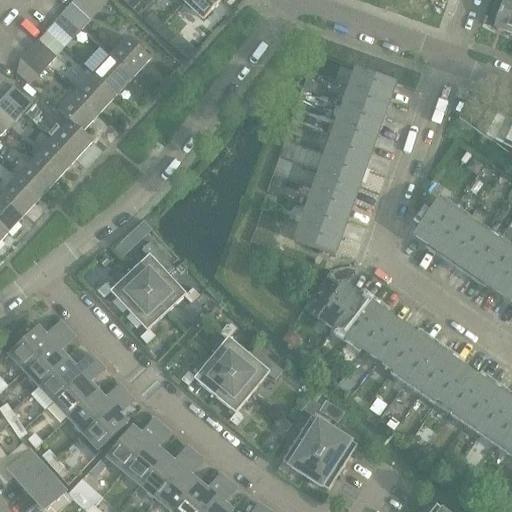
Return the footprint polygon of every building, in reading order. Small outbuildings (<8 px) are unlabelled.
[(74,0),(68,6),(62,13),(81,30),(109,0),(74,0)] [(121,0),(132,10),(139,3),(135,0),(121,0)] [(186,0),(184,2),(203,19),(220,0),(186,0)] [(511,0),(502,0),(492,28),(511,34),(511,0)] [(72,39),(81,30),(62,13),(54,22),(72,39)] [(144,21),(156,32),(163,25),(151,14),(144,21)] [(156,32),(168,44),(175,37),(163,25),(156,32)] [(110,57),(132,78),(150,59),(127,38),(110,57)] [(37,40),(28,49),(47,67),(56,58),(42,45),(37,40)] [(39,76),(47,67),(28,49),(20,58),(39,76)] [(93,75),(115,96),(132,78),(110,57),(93,75)] [(356,70),(350,88),(390,102),(396,84),(356,70)] [(76,93),(99,114),(115,96),(93,75),(76,93)] [(306,81),(303,90),(317,95),(321,86),(306,81)] [(5,96),(23,113),(32,104),(13,87),(5,96)] [(350,88),(343,105),(384,119),(390,102),(350,88)] [(58,113),(68,122),(68,121),(81,133),(82,132),(99,114),(76,93),(58,113)] [(5,96),(0,100),(0,109),(14,122),(23,113),(5,96)] [(343,105),(337,122),(378,136),(384,119),(343,105)] [(33,106),(25,115),(33,122),(41,113),(33,106)] [(51,140),(74,161),(92,142),(82,132),(81,133),(68,121),(68,122),(51,140)] [(337,122),(331,139),(372,153),(378,136),(337,122)] [(331,139),(325,156),(366,170),(372,153),(331,139)] [(34,158),(57,179),(74,161),(51,140),(34,158)] [(283,150),(280,158),(289,161),(292,153),(283,150)] [(325,156),(319,173),(360,187),(366,170),(325,156)] [(18,176),(41,197),(57,179),(34,158),(18,176)] [(473,159),(469,165),(470,172),(476,176),(483,167),(473,159)] [(319,173),(313,190),(354,204),(360,187),(319,173)] [(1,194),(24,215),(41,197),(18,176),(1,194)] [(313,190),(307,207),(347,221),(354,204),(313,190)] [(0,195),(0,227),(7,234),(24,215),(1,194),(0,195)] [(413,237),(429,248),(453,212),(438,202),(413,237)] [(307,207),(301,224),(341,239),(347,221),(307,207)] [(453,212),(429,248),(444,258),(468,223),(453,212)] [(468,223),(444,258),(459,268),(483,233),(468,223)] [(335,256),(341,239),(301,224),(295,242),(335,256)] [(483,233),(459,268),(473,278),(498,243),(483,233)] [(130,235),(113,251),(121,260),(138,243),(130,235)] [(511,252),(498,243),(473,278),(488,288),(511,253),(511,252)] [(146,258),(129,275),(147,295),(167,276),(173,270),(149,244),(140,252),(146,258)] [(511,253),(488,288),(503,299),(511,285),(511,253)] [(103,257),(97,263),(103,269),(109,264),(103,257)] [(109,294),(127,313),(147,295),(129,275),(111,291),(105,285),(96,293),(103,300),(109,294)] [(147,295),(166,314),(183,298),(190,305),(198,297),(192,290),(185,296),(167,276),(147,295)] [(318,320),(334,331),(358,296),(343,285),(318,320)] [(511,285),(503,299),(511,304),(511,285)] [(148,331),(166,314),(147,295),(127,313),(146,333),(139,339),(146,346),(154,338),(148,331)] [(358,296),(334,331),(349,341),(373,306),(358,296)] [(373,306),(349,341),(363,351),(388,316),(373,306)] [(388,316),(363,351),(378,362),(402,327),(388,316)] [(9,357),(23,372),(67,331),(59,323),(45,336),(37,328),(34,331),(27,324),(0,349),(0,356),(4,361),(9,357)] [(225,341),(210,360),(231,377),(248,356),(228,339),(233,332),(226,326),(218,335),(225,341)] [(402,327),(378,362),(393,372),(417,337),(402,327)] [(67,331),(23,372),(38,388),(67,360),(60,353),(75,339),(67,331)] [(417,337),(393,372),(408,382),(432,347),(417,337)] [(432,347),(408,382),(422,392),(447,357),(432,347)] [(248,356),(231,377),(252,394),(267,376),(274,382),(282,373),(274,366),(254,350),(249,356),(248,356)] [(447,357),(422,392),(437,402),(461,367),(447,357)] [(38,388),(29,396),(44,411),(53,404),(82,376),(67,360),(38,388)] [(193,381),(214,398),(231,377),(210,360),(195,378),(187,372),(180,381),(187,387),(193,381)] [(82,376),(53,404),(67,419),(97,392),(90,385),(104,371),(96,363),(82,376)] [(461,367),(437,402),(452,413),(476,378),(461,367)] [(236,413),(252,394),(231,377),(214,398),(234,415),(228,422),(236,428),(243,419),(236,413)] [(339,384),(336,387),(345,395),(348,392),(354,386),(345,378),(339,384)] [(476,378),(452,413),(467,423),(491,388),(476,378)] [(97,392),(67,419),(82,435),(126,394),(118,386),(104,400),(97,392)] [(491,388),(467,423),(482,433),(506,398),(491,388)] [(126,394),(82,435),(77,440),(93,459),(101,451),(99,450),(127,424),(119,416),(134,403),(126,394)] [(511,402),(506,398),(482,433),(496,443),(511,420),(511,402)] [(340,422),(345,411),(326,402),(320,413),(340,422)] [(0,413),(4,420),(12,415),(6,405),(0,409),(0,413)] [(12,415),(4,420),(8,425),(16,420),(12,415)] [(311,418),(281,464),(327,493),(356,447),(311,418)] [(16,420),(8,425),(12,431),(20,426),(16,420)] [(106,459),(123,473),(161,427),(152,420),(140,435),(131,428),(106,459)] [(282,420),(276,427),(285,435),(290,426),(282,420)] [(511,420),(496,443),(511,453),(511,451),(511,420)] [(20,426),(12,431),(18,440),(26,435),(20,426)] [(161,427),(123,473),(139,487),(165,456),(157,450),(170,434),(161,427)] [(34,435),(27,441),(34,450),(42,444),(34,435)] [(14,479),(25,492),(47,473),(22,445),(6,458),(0,448),(0,482),(4,488),(14,479)] [(165,456),(139,487),(156,501),(194,455),(186,447),(173,463),(165,456)] [(41,458),(49,466),(56,460),(48,451),(41,458)] [(194,455),(156,501),(169,511),(174,511),(198,484),(190,477),(203,462),(194,455)] [(63,468),(56,460),(49,466),(56,475),(63,468)] [(100,462),(89,473),(94,478),(105,467),(100,462)] [(28,511),(60,511),(72,502),(72,501),(67,496),(47,473),(25,492),(37,505),(28,511)] [(198,484),(174,511),(202,511),(228,482),(219,475),(206,490),(198,484)] [(76,486),(67,496),(72,501),(72,502),(76,505),(83,511),(84,511),(91,505),(94,508),(101,499),(81,481),(76,486)] [(228,482),(202,511),(231,511),(232,511),(223,505),(236,490),(228,482)]
